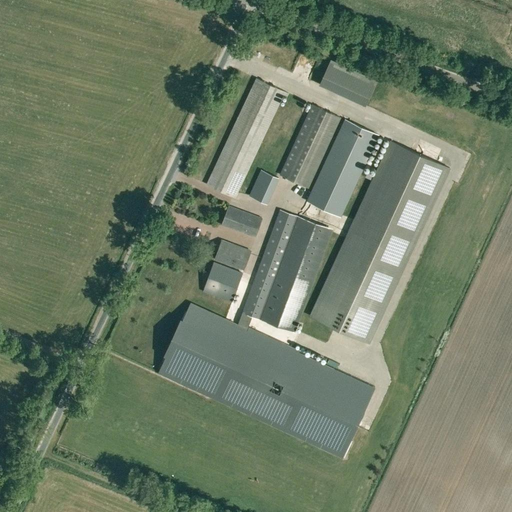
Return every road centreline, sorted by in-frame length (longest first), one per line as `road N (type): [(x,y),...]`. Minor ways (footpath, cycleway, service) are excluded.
road 1 (unclassified): [(12,511),(248,5)]
road 2 (unclassified): [(511,99),(248,5)]
